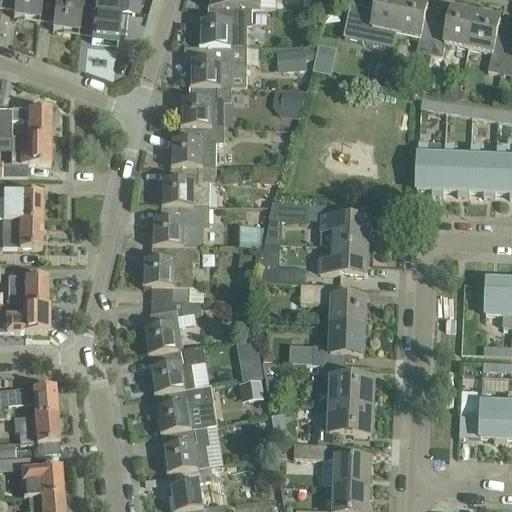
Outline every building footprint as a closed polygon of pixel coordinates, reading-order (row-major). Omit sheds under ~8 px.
[(38,22),(40,0),(0,0),(0,1),(0,9),(14,11),(13,20),(38,22)] [(40,0),(38,22),(53,24),(52,33),(77,35),(80,12),(80,7),(69,6),(69,0),(40,0)] [(120,0),(119,16),(134,17),(135,0),(120,0)] [(260,12),(260,0),(212,0),(212,12),(241,13),(241,12),(250,12),(252,12),(260,12)] [(350,10),(344,41),(357,44),(369,46),(393,51),(396,38),(403,2),(395,0),(378,0),(378,1),(375,15),(364,13),(350,10)] [(429,59),(435,33),(423,30),(428,7),(403,2),(396,38),(419,43),(416,56),(429,59)] [(95,13),(80,12),(77,35),(92,36),(91,45),(116,48),(115,51),(116,51),(119,20),(94,18),(95,13)] [(231,52),(247,52),(247,31),(251,31),(252,12),(250,12),(241,12),(241,13),(212,12),(212,26),(203,26),(203,52),(231,52)] [(468,52),(476,17),(452,12),(447,35),(435,33),(429,59),(442,62),(445,47),(468,52)] [(501,77),(507,48),(495,45),(500,22),(476,17),(468,52),(491,57),(488,75),(501,77)] [(302,20),(301,32),(315,33),(315,21),(302,20)] [(319,48),(315,73),(333,76),(337,51),(319,48)] [(511,48),(507,48),(501,77),(511,79),(511,48)] [(317,51),(280,55),(282,75),(306,73),(305,64),(314,62),(317,51)] [(260,52),(247,52),(231,52),(203,52),(202,66),(193,66),(193,92),(223,92),(246,92),(246,71),(259,71),(259,53),(260,53),(260,52)] [(224,131),(236,132),(236,108),(231,108),(231,92),(246,92),(223,92),(193,92),(193,106),(184,106),(184,132),(213,132),(213,131),(224,131)] [(445,92),(444,100),(458,102),(458,99),(459,95),(445,92)] [(283,94),(281,111),(302,112),(307,96),(283,94)] [(458,99),(458,102),(467,104),(468,96),(459,94),(459,95),(458,99)] [(420,113),(446,117),(448,108),(422,104),(420,113)] [(474,112),(448,108),(446,117),(473,121),(474,112)] [(27,125),(27,140),(50,140),(50,112),(0,111),(0,139),(11,140),(11,125),(27,125)] [(499,125),(500,117),(474,112),(473,121),(499,125)] [(511,118),(500,117),(499,125),(511,127),(511,118)] [(175,146),(174,172),(205,172),(205,171),(215,171),(215,148),(224,148),(224,131),(213,131),(213,132),(184,132),(184,146),(175,146)] [(50,140),(27,140),(11,140),(10,166),(0,165),(0,180),(27,181),(27,168),(50,168),(50,140)] [(443,199),(444,194),(446,149),(419,148),(416,193),(432,194),(431,199),(443,199)] [(444,194),(445,195),(457,195),(457,200),(469,201),(469,196),(470,161),(452,160),(452,149),(446,149),(444,194)] [(495,202),(496,196),(496,152),(479,151),(479,150),(471,149),(470,161),(469,196),(483,196),(483,201),(495,202)] [(511,202),(511,163),(504,163),(505,151),(496,150),(496,152),(496,196),(510,197),(509,202),(511,202)] [(272,157),(269,168),(285,172),(287,161),(272,157)] [(195,211),(209,211),(209,187),(215,188),(215,171),(205,171),(205,172),(174,172),(174,186),(165,186),(165,212),(195,212),(195,211)] [(260,173),(260,180),(265,186),(280,186),(280,173),(260,173)] [(2,196),(2,224),(41,224),(42,196),(2,196)] [(307,228),(307,212),(271,210),(270,215),(267,226),(307,228)] [(209,233),(209,211),(195,211),(195,212),(165,212),(165,226),(156,226),(155,252),(186,252),(186,251),(203,251),(203,233),(209,233)] [(367,252),(369,224),(323,222),(322,235),(335,236),(335,251),(367,252)] [(41,224),(2,224),(2,252),(18,252),(41,252),(41,224)] [(261,231),(233,231),(233,252),(261,251),(261,231)] [(172,292),(172,306),(180,306),(187,306),(204,306),(204,296),(192,292),(192,268),(198,268),(199,252),(203,253),(203,251),(186,251),(186,252),(155,252),(155,266),(146,266),(146,291),(143,291),(143,292),(172,292)] [(367,252),(335,251),(334,266),(321,265),(320,278),(366,280),(367,252)] [(239,257),(238,269),(251,271),(252,259),(239,257)] [(261,287),(301,289),(305,289),(305,273),(273,272),(272,274),(262,274),(261,287)] [(24,308),(47,309),(47,280),(27,280),(24,280),(24,281),(7,281),(7,293),(7,307),(24,307),(24,308)] [(511,331),(511,330),(511,285),(499,285),(499,280),(487,280),(485,319),(504,320),(503,332),(511,332),(511,331)] [(349,291),(305,289),(301,289),(300,308),(332,310),(332,330),(364,332),(365,303),(348,303),(349,291)] [(187,306),(180,306),(182,320),(202,317),(199,308),(187,308),(187,306)] [(47,309),(24,308),(24,321),(7,321),(7,336),(46,337),(47,309)] [(183,355),(178,321),(177,315),(172,315),(150,319),(150,320),(154,319),(156,333),(147,335),(151,360),(160,359),(183,355)] [(249,327),(242,328),(245,339),(252,338),(249,327)] [(289,351),(288,369),(312,370),(322,370),(345,371),(346,359),(363,360),(364,332),(332,330),(331,352),(313,351),(312,351),(312,352),(289,351)] [(511,360),(511,351),(484,351),(484,359),(511,360)] [(202,352),(183,355),(160,359),(162,373),(153,374),(157,400),(166,398),(189,395),(189,394),(194,393),(191,370),(205,368),(202,352)] [(261,356),(261,366),(271,367),(272,356),(261,356)] [(259,362),(239,365),(242,384),(256,382),(263,381),(259,362)] [(482,367),(482,376),(509,377),(509,368),(482,367)] [(345,371),(322,370),(321,390),(330,390),(330,411),(372,412),(374,385),(345,383),(345,371)] [(259,384),(245,387),(248,405),(262,402),(259,384)] [(33,408),(33,420),(56,418),(54,390),(0,394),(0,422),(3,422),(3,410),(33,408)] [(172,438),(196,434),(196,433),(211,431),(205,392),(194,393),(189,394),(189,395),(166,398),(168,412),(159,414),(164,439),(172,438)] [(506,448),(506,443),(508,397),(482,396),(481,408),(473,407),(473,419),(481,420),(480,442),(495,442),(495,448),(506,448)] [(371,440),(372,412),(330,411),(329,430),(319,430),(318,450),(328,450),(342,451),(342,439),(371,440)] [(58,446),(56,418),(33,420),(35,435),(18,437),(19,449),(58,446)] [(202,473),(209,472),(206,452),(210,451),(207,433),(211,432),(211,431),(196,433),(196,434),(172,438),(174,450),(165,452),(170,478),(179,477),(202,473)] [(286,432),(274,434),(276,447),(288,445),(286,432)] [(266,444),(256,445),(258,463),(268,462),(266,444)] [(14,448),(0,448),(0,462),(15,461),(14,448)] [(327,465),(328,450),(318,450),(294,449),(293,463),(327,465)] [(286,450),(277,451),(279,463),(288,463),(286,450)] [(0,476),(16,475),(15,461),(0,462),(0,476)] [(335,463),(334,491),(369,492),(370,464),(335,463)] [(25,501),(39,500),(62,498),(60,470),(21,473),(22,486),(24,486),(25,501)] [(209,511),(215,511),(209,472),(202,473),(179,477),(181,491),(172,493),(175,511),(209,511)] [(368,511),(369,492),(334,491),(333,511),(368,511)] [(63,511),(62,498),(39,500),(40,511),(63,511)]
